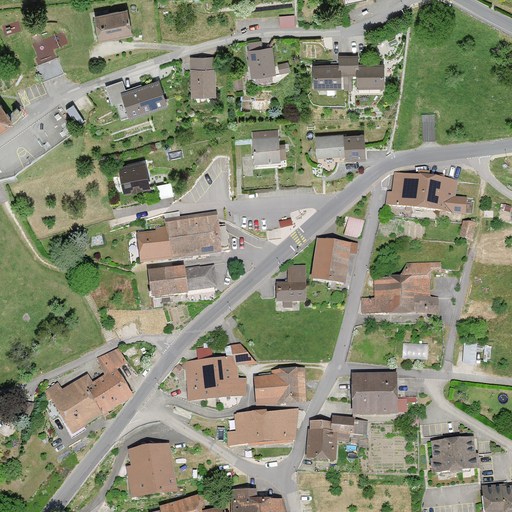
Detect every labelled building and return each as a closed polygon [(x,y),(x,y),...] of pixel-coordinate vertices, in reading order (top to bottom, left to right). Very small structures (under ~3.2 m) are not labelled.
[(99,42),(133,36),(128,9),(94,15),(99,42)] [(294,15),(278,15),(278,27),(294,27),(294,15)] [(272,47),(248,50),(251,76),(275,74),(272,47)] [(216,56),(190,57),(191,96),(216,95),(216,56)] [(48,64),(42,65),(44,76),(63,72),(60,58),(47,60),(48,64)] [(350,76),(349,61),(339,61),(339,65),(313,65),(313,88),(342,88),(342,76),(350,76)] [(360,61),(349,61),(350,76),(357,76),(357,88),(385,88),(385,67),(359,66),(360,61)] [(290,72),(288,62),(278,64),(279,74),(290,72)] [(242,76),(233,76),(233,90),(242,90),(242,76)] [(168,105),(159,79),(125,91),(122,80),(105,86),(112,105),(123,101),(129,118),(168,105)] [(0,104),(0,132),(14,123),(0,104)] [(422,141),(435,141),(434,115),(421,115),(422,141)] [(252,162),(283,161),(282,130),(250,131),(252,162)] [(316,160),(367,159),(366,133),(315,134),(316,160)] [(123,194),(150,188),(144,159),(117,165),(123,194)] [(423,212),(427,177),(395,173),(392,193),(387,192),(385,207),(423,212)] [(468,200),(455,198),(457,181),(427,177),(423,212),(466,218),(468,200)] [(498,213),(511,214),(511,205),(499,204),(498,213)] [(140,262),(222,251),(217,213),(164,221),(166,230),(136,234),(140,262)] [(365,219),(348,216),(344,235),(361,238),(365,219)] [(475,225),(462,222),(459,240),(472,242),(475,225)] [(356,254),(358,243),(316,237),(311,279),(346,283),(350,254),(356,254)] [(405,262),(405,274),(406,312),(438,313),(438,298),(430,298),(430,276),(442,276),(442,261),(405,262)] [(214,265),(184,269),(184,266),(147,271),(150,297),(187,292),(187,290),(217,285),(214,265)] [(306,265),(287,265),(287,281),(275,281),(275,301),(307,301),(306,265)] [(406,312),(405,274),(373,274),(374,297),(361,297),(361,313),(406,312)] [(403,357),(429,358),(430,342),(404,341),(403,357)] [(478,343),(465,342),(463,362),(476,363),(478,343)] [(188,402),(246,395),(246,378),(238,378),(238,364),(257,363),(240,343),(232,344),(233,356),(183,361),(188,402)] [(117,348),(97,358),(107,374),(119,369),(127,364),(117,348)] [(256,406),(307,401),(306,366),(274,368),(274,375),(255,378),(256,406)] [(107,374),(94,384),(90,388),(102,414),(133,396),(119,369),(107,374)] [(351,415),(397,415),(397,376),(351,373),(351,415)] [(90,388),(94,384),(92,381),(87,374),(62,390),(57,382),(40,394),(46,403),(50,400),(71,435),(102,414),(90,388)] [(417,395),(397,396),(398,411),(408,411),(408,401),(417,401),(417,395)] [(298,407),(263,411),(264,443),(295,442),(298,407)] [(264,443),(263,411),(235,413),(236,431),(227,431),(227,445),(264,443)] [(332,423),(314,422),(307,439),(306,459),(336,460),(336,441),(337,434),(366,435),(366,421),(354,421),(353,418),(331,417),(332,423)] [(473,437),(430,440),(432,475),(476,472),(473,437)] [(179,492),(170,441),(128,448),(131,465),(126,466),(132,501),(179,492)] [(258,511),(257,500),(257,486),(231,487),(231,511),(258,511)] [(511,511),(511,486),(482,488),(483,511),(511,511)] [(225,511),(225,509),(214,511),(198,511),(195,496),(181,499),(184,511),(225,511)] [(285,511),(282,498),(257,500),(258,511),(285,511)] [(184,511),(181,499),(159,505),(155,511),(184,511)]
